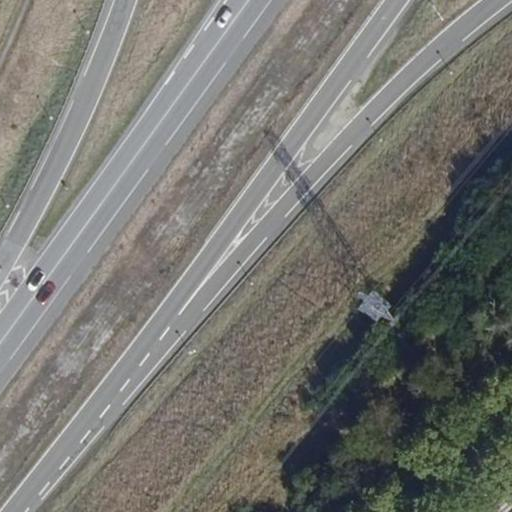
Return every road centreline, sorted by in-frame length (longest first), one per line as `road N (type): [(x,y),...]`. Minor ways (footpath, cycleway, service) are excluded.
road 1 (primary): [(158,339),(329,154),(452,35),(500,0)]
road 2 (secondary): [(250,0),(0,348)]
road 3 (primary): [(158,339),(398,0)]
road 4 (primary): [(119,0),(81,99),(0,264)]
road 5 (primary): [(25,511),(158,339)]
